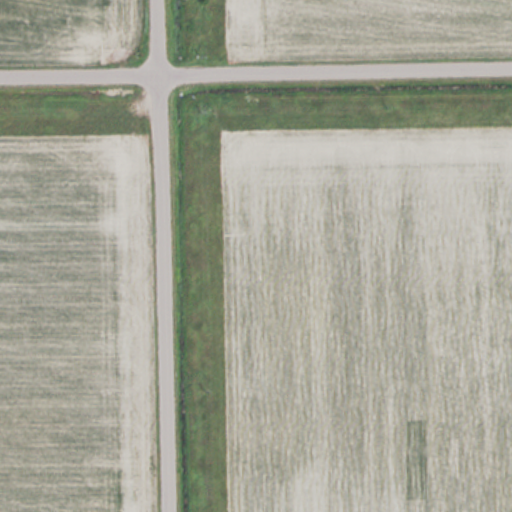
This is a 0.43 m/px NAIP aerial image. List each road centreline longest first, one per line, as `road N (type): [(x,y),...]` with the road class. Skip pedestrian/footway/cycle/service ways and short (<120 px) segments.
road 1 (residential): [(175,511),(166,0)]
road 2 (residential): [(0,77),(511,70)]
